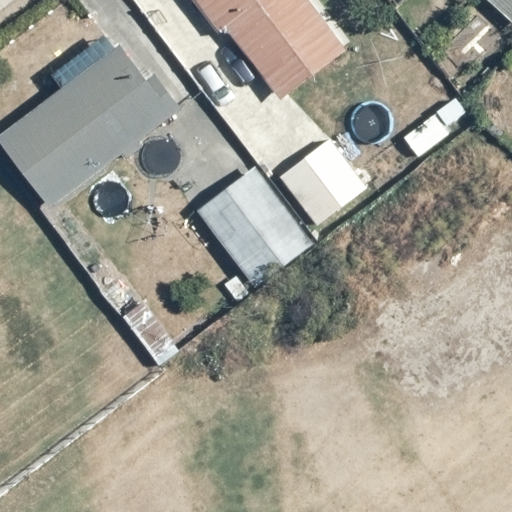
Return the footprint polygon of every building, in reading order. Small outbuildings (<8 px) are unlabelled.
[(308,0),(193,0),(219,32),(224,28),(281,101),(347,50),(308,0)] [(511,0),(485,0),(511,23),(511,0)] [(119,44),(0,133),(0,143),(48,207),(180,109),(155,76),(147,81),(119,44)] [(368,187),(330,134),(280,170),(318,223),(368,187)] [(312,242),(256,167),(201,207),(257,283),(312,242)]
